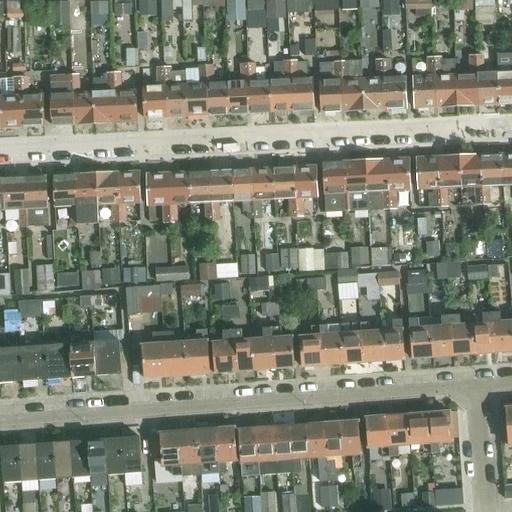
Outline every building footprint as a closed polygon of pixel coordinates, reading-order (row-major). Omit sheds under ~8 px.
[(193,7),(195,7),(203,7),(203,0),(182,0),(183,1),(183,9),(183,22),(193,22),(193,7)] [(216,0),(203,0),(203,7),(203,8),(217,8),(216,0)] [(246,21),(245,0),(227,1),(228,22),(246,21)] [(247,0),(248,1),(248,12),(265,11),(264,0),(247,0)] [(268,0),(269,19),(287,19),(286,0),(268,0)] [(311,0),(289,0),(290,12),(312,12),(311,0)] [(338,0),(315,0),(316,13),(339,12),(338,0)] [(356,11),(355,0),(343,0),(344,12),(356,11)] [(380,9),(379,0),(360,0),(361,10),(380,9)] [(432,11),(431,0),(407,0),(408,12),(432,11)] [(473,9),(472,0),(458,0),(459,10),(473,9)] [(496,8),(495,0),(475,0),(476,9),(496,8)] [(173,9),(182,8),(183,9),(183,1),(162,1),(162,23),(174,23),(173,9)] [(7,3),(7,4),(7,11),(8,11),(8,19),(24,19),(24,11),(20,11),(20,3),(7,3)] [(69,24),(68,3),(51,4),(51,25),(69,24)] [(78,5),(77,17),(89,17),(90,5),(78,5)] [(17,55),(18,30),(14,30),(14,23),(6,23),(6,30),(9,30),(8,55),(17,55)] [(139,67),(139,50),(128,50),(128,67),(139,67)] [(511,105),(511,55),(511,56),(511,59),(511,73),(498,75),(499,106),(511,105)] [(479,107),(477,57),(470,58),(471,76),(456,76),(458,108),(479,107)] [(499,106),(498,75),(484,75),(483,57),(477,57),(479,107),(499,106)] [(437,109),(435,59),(428,60),(429,78),(414,78),(415,110),(437,109)] [(458,108),(456,76),(455,61),(442,61),(442,59),(435,59),(437,109),(458,108)] [(407,110),(406,79),(391,79),(390,61),(384,62),(386,111),(407,110)] [(386,111),(384,62),(377,62),(377,80),(362,81),(364,112),(386,111)] [(290,112),(288,63),(274,64),(276,82),(266,83),(267,114),(290,112)] [(314,111),(313,80),(308,80),(307,63),(298,64),(297,63),(288,63),(290,112),(314,111)] [(364,112),(362,81),(362,63),(342,64),(344,113),(364,112)] [(344,113),(342,64),(320,65),(322,114),(344,113)] [(247,115),(245,65),(241,65),(242,84),(224,85),(226,116),(247,115)] [(267,114),(266,83),(256,83),(255,65),(245,65),(247,115),(267,114)] [(209,117),(207,67),(200,67),(200,86),(186,86),(188,118),(209,117)] [(226,116),(224,85),(214,85),(213,67),(207,67),(209,117),(226,116)] [(167,119),(165,69),(158,70),(159,88),(144,89),(145,120),(167,119)] [(188,118),(186,86),(186,72),(172,73),(171,69),(165,69),(167,119),(188,118)] [(138,123),(137,92),(122,93),(121,74),(114,75),(116,124),(138,123)] [(116,124),(114,75),(103,75),(103,80),(94,80),(94,94),(96,125),(116,124)] [(96,125),(94,94),(80,95),(79,76),(73,77),(75,126),(96,125)] [(75,126),(73,77),(50,78),(53,127),(75,126)] [(15,98),(1,98),(2,129),(23,128),(21,79),(15,79),(15,98)] [(45,127),(44,96),(29,97),(28,79),(21,79),(23,128),(45,127)] [(511,155),(502,156),(504,187),(511,186),(511,155)] [(504,187),(502,156),(481,157),(484,206),(490,206),(489,188),(504,187)] [(484,206),(481,157),(460,158),(462,189),(476,188),(477,206),(484,206)] [(462,189),(460,158),(439,159),(442,208),(448,208),(447,190),(462,189)] [(442,208),(439,159),(417,160),(419,191),(434,190),(435,208),(442,208)] [(411,191),(410,160),(388,161),(390,210),(397,210),(396,192),(411,191)] [(390,210),(388,161),(367,162),(369,211),(390,210)] [(369,211),(367,162),(347,163),(349,212),(369,211)] [(349,212),(347,163),(324,164),(326,213),(349,212)] [(318,199),(317,168),(295,169),(297,218),(304,218),(303,200),(318,199)] [(297,218),(295,169),(274,170),(275,201),(290,200),(290,218),(297,218)] [(275,201),(274,170),(253,171),(256,220),(262,220),(261,202),(275,201)] [(256,220),(253,171),(232,172),(234,203),(243,203),(243,214),(248,213),(249,220),(256,220)] [(234,203),(232,172),(211,173),(213,222),(220,222),(219,204),(234,203)] [(141,204),(140,173),(118,174),(121,224),(127,223),(126,205),(141,204)] [(213,222),(211,173),(190,174),(192,205),(206,204),(207,222),(213,222)] [(121,224),(118,174),(97,175),(98,207),(112,206),(113,224),(121,224)] [(192,205),(190,174),(170,175),(172,224),(178,224),(177,206),(192,205)] [(98,207),(97,175),(76,176),(79,226),(99,225),(98,207)] [(172,224),(170,175),(148,176),(149,207),(164,206),(165,224),(172,224)] [(79,226),(76,176),(55,178),(56,209),(71,208),(72,226),(79,226)] [(49,227),(47,178),(25,179),(27,228),(49,227)] [(25,179),(3,180),(5,211),(20,211),(21,229),(27,228),(25,179)] [(426,220),(418,220),(419,236),(427,236),(426,220)] [(503,258),(502,241),(484,242),(486,260),(503,258)] [(463,260),(462,245),(446,246),(446,261),(463,260)] [(393,267),(392,253),(389,254),(389,249),(372,250),(373,268),(393,267)] [(299,270),(298,260),(298,250),(281,251),(282,271),(299,270)] [(299,251),(299,266),(300,273),(325,272),(324,251),(314,251),(314,250),(299,251)] [(101,267),(100,253),(90,253),(91,268),(101,267)] [(350,270),(350,258),(349,254),(326,255),(327,271),(350,270)] [(256,276),(255,256),(241,257),(242,276),(256,276)] [(279,256),(265,257),(266,273),(280,272),(279,256)] [(458,282),(456,263),(446,264),(447,283),(458,282)] [(218,280),(228,279),(238,279),(237,264),(217,266),(218,280)] [(447,283),(446,264),(438,264),(440,283),(447,283)] [(217,281),(216,266),(216,265),(199,266),(200,282),(217,281)] [(489,265),(468,267),(469,281),(490,279),(489,265)] [(497,265),(489,265),(490,279),(498,278),(498,274),(497,265)] [(55,292),(53,266),(37,267),(38,293),(55,292)] [(190,281),(189,268),(173,269),(173,282),(177,282),(190,281)] [(145,269),(125,269),(125,284),(145,283),(145,269)] [(157,283),(173,282),(173,269),(156,270),(157,283)] [(30,294),(29,270),(15,270),(16,295),(30,294)] [(121,285),(121,270),(102,270),(103,286),(121,285)] [(358,284),(358,276),(358,270),(338,272),(339,286),(358,284)] [(101,288),(100,272),(82,273),(83,289),(101,288)] [(427,272),(407,273),(407,286),(419,285),(420,294),(429,294),(427,272)] [(0,274),(0,294),(11,294),(11,274),(0,274)] [(79,287),(79,274),(58,275),(58,288),(79,287)] [(400,287),(399,274),(378,275),(379,288),(400,287)] [(368,288),(367,276),(358,276),(358,284),(358,289),(368,288)] [(267,278),(249,280),(250,290),(268,288),(267,278)] [(328,291),(327,280),(317,281),(318,292),(328,291)] [(318,292),(317,281),(308,281),(309,301),(318,301),(318,292)] [(182,298),(202,297),(202,296),(205,296),(204,286),(201,286),(181,287),(182,298)] [(142,315),(141,310),(141,300),(161,299),(160,287),(127,289),(129,316),(142,315)] [(92,308),(92,297),(81,298),(82,309),(92,308)] [(102,308),(101,297),(92,297),(92,308),(102,308)] [(34,302),(35,315),(43,315),(42,301),(34,302)] [(271,317),(270,305),(262,305),(263,318),(271,317)] [(279,317),(278,305),(270,305),(271,317),(279,317)] [(231,320),(230,308),(223,309),(224,321),(231,320)] [(240,320),(239,308),(230,308),(231,320),(240,320)] [(511,352),(511,322),(501,323),(501,314),(493,315),(495,354),(511,352)] [(495,354),(493,315),(483,315),(484,325),(473,326),(475,356),(495,354)] [(475,356),(473,326),(460,326),(460,317),(450,318),(453,357),(475,356)] [(453,357),(450,318),(430,319),(433,359),(453,357)] [(433,359),(430,319),(410,321),(413,360),(433,359)] [(405,361),(402,321),(393,322),(394,331),(382,332),(384,362),(405,361)] [(364,364),(361,324),(341,326),(344,365),(364,364)] [(384,362),(382,332),(370,333),(370,324),(361,324),(364,364),(384,362)] [(344,365),(341,326),(320,327),(323,367),(344,365)] [(323,367),(320,327),(312,328),(313,337),(300,338),(303,368),(323,367)] [(295,369),(293,338),(282,339),(281,328),(272,329),(275,370),(295,369)] [(275,370),(272,329),(263,329),(264,340),(253,341),(255,372),(275,370)] [(211,375),(207,331),(197,332),(198,343),(186,343),(188,377),(211,375)] [(255,372),(253,341),(243,342),(242,331),(232,332),(235,373),(255,372)] [(235,373),(232,332),(223,332),(224,343),(213,344),(215,375),(235,373)] [(166,378),(163,334),(154,335),(154,346),(142,347),(145,380),(166,378)] [(188,377),(186,343),(174,344),(174,334),(163,334),(166,378),(188,377)] [(122,375),(120,341),(96,343),(98,377),(122,375)] [(98,377),(96,343),(71,345),(74,379),(98,377)] [(74,379),(71,345),(46,347),(49,381),(74,379)] [(49,381),(46,347),(22,349),(25,383),(49,381)] [(22,349),(0,350),(0,384),(25,383),(22,349)] [(458,413),(451,413),(430,415),(432,455),(441,454),(440,444),(453,443),(453,440),(460,439),(458,413)] [(432,455),(430,415),(409,416),(411,446),(423,445),(424,456),(432,455)] [(411,446),(409,416),(388,418),(391,458),(399,457),(398,447),(411,446)] [(391,458),(388,418),(367,419),(369,449),(382,448),(382,459),(391,458)] [(362,469),(359,423),(353,423),(353,420),(342,421),(344,457),(353,456),(354,470),(362,469)] [(344,457),(342,421),(330,422),(330,425),(324,425),(329,482),(338,482),(337,471),(336,471),(335,458),(344,457)] [(329,482),(324,425),(319,425),(319,423),(308,424),(310,459),(319,459),(321,483),(329,482)] [(310,459),(308,424),(296,425),(296,427),(291,428),(294,474),(302,474),(301,460),(310,459)] [(294,474),(291,428),(285,428),(285,425),(274,426),(277,476),(294,474)] [(277,476),(274,426),(262,427),(262,430),(257,430),(260,477),(277,476)] [(240,431),(239,431),(242,464),(242,478),(260,477),(257,430),(251,430),(251,428),(240,429),(240,431)] [(238,462),(235,429),(216,430),(220,475),(227,474),(226,463),(238,462)] [(220,475),(216,430),(198,432),(202,476),(220,475)] [(202,476),(198,432),(180,433),(183,477),(202,476)] [(183,477),(180,433),(160,434),(162,460),(155,461),(157,485),(183,483),(183,477)] [(143,474),(140,438),(123,439),(126,475),(143,474)] [(126,475),(123,439),(107,441),(109,476),(126,475)] [(109,476),(107,441),(89,442),(92,478),(109,476)] [(92,478),(89,442),(72,443),(75,479),(92,478)] [(75,479),(72,443),(55,444),(57,480),(75,479)] [(57,480),(55,444),(37,446),(40,482),(57,480)] [(40,482),(37,446),(20,447),(23,483),(40,482)] [(4,484),(23,483),(20,447),(2,448),(4,484)] [(331,508),(329,488),(321,489),(323,509),(331,508)] [(339,508),(337,488),(329,488),(331,508),(339,508)] [(376,511),(392,510),(390,490),(374,492),(376,511)] [(464,505),(463,492),(451,493),(451,506),(464,505)] [(277,511),(276,493),(262,494),(262,511),(277,511)] [(436,507),(436,494),(423,495),(424,508),(436,507)] [(296,511),(296,495),(282,496),(283,511),(296,511)] [(402,509),(414,508),(413,495),(401,496),(402,509)] [(312,511),(311,496),(297,497),(298,511),(312,511)]
